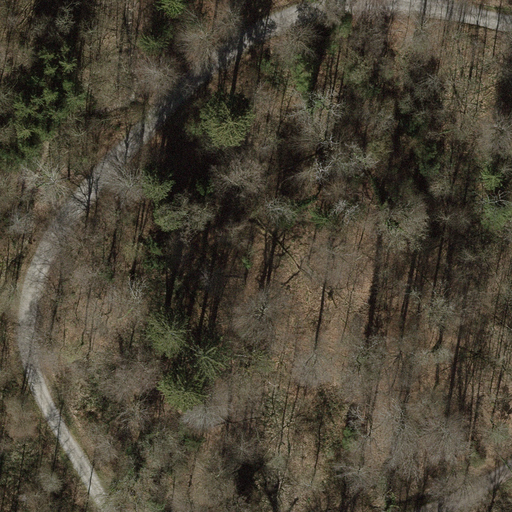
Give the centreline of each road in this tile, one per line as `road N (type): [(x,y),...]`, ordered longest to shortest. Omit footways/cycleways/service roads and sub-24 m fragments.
road 1 (track): [(511,19),(403,20),(239,44),(54,212)]
road 2 (track): [(54,212),(36,258),(26,331),(43,400),(109,511)]
